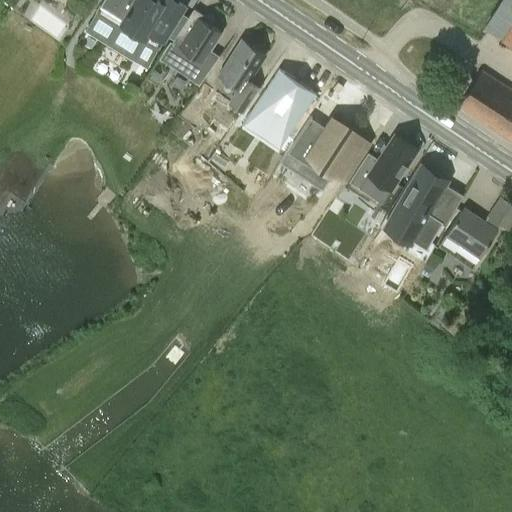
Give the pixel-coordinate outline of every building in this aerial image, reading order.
[(102,0),(95,13),(159,52),(161,48),(160,47),(164,43),(186,7),(178,2),(178,3),(173,0),(162,0),(161,2),(157,0),(155,3),(150,0),(102,0)] [(205,15),(193,8),(176,36),(181,39),(177,45),(181,47),(180,54),(182,59),(185,62),(189,63),(195,61),(199,58),(204,62),(223,32),(203,19),(205,15)] [(511,19),(501,37),(511,43),(511,19)] [(249,51),(236,43),(199,100),(233,122),(268,70),(246,55),(249,51)] [(279,147),(316,93),(280,69),(243,122),(279,147)] [(511,89),(481,70),(459,105),(511,139),(511,89)] [(308,115),(277,161),(320,190),(356,137),(341,127),(336,134),(308,115)] [(390,189),(417,149),(394,133),(377,158),(367,152),(348,180),(359,187),(368,173),(390,189)] [(409,239),(412,234),(429,244),(442,221),(424,211),(437,189),(431,186),(434,180),(418,171),(386,224),(387,225),(386,225),(387,226),(388,225),(393,228),(392,229),(393,230),(394,229),(403,234),(402,235),(403,235),(403,234),(409,237),(408,238),(409,239)] [(511,218),(511,202),(499,194),(486,214),(487,215),(483,220),(463,206),(437,245),(472,267),(500,224),(506,228),(511,218)] [(428,257),(422,267),(431,272),(438,263),(428,257)]
